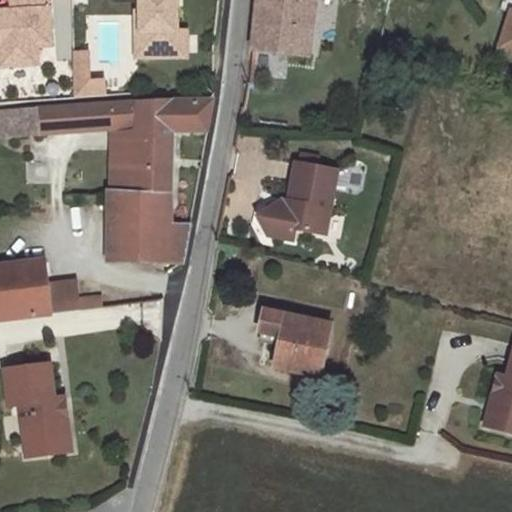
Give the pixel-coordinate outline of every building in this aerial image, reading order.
[(11,0),(12,10),(0,11),(0,49),(1,59),(38,56),(37,46),(52,44),(48,0),(11,0)] [(140,0),(141,32),(148,32),(148,58),(187,57),(187,31),(178,31),(177,0),(140,0)] [(316,0),(258,0),(253,50),(310,57),(316,0)] [(141,32),(136,32),(137,58),(148,58),(148,32),(141,32)] [(511,40),(505,39),(502,47),(511,49),(511,40)] [(89,82),(88,52),(73,53),(74,83),(89,82)] [(38,56),(1,59),(1,67),(38,64),(38,56)] [(74,83),(75,98),(105,96),(104,81),(89,82),(74,83)] [(207,130),(212,102),(139,102),(15,111),(17,136),(42,134),(42,128),(112,123),(110,195),(169,193),(173,130),(207,130)] [(17,136),(15,111),(0,111),(0,131),(0,138),(17,136)] [(317,161),(300,158),(299,165),(316,168),(317,161)] [(299,165),(296,164),(289,202),(282,201),(281,209),(273,208),(258,218),(268,237),(294,243),(297,231),(326,237),(338,172),(316,168),(299,165)] [(169,193),(110,195),(108,264),(186,261),(192,227),(168,226),(169,193)] [(49,284),(46,259),(0,265),(0,320),(81,311),(79,299),(77,281),(49,284)] [(102,296),(79,299),(81,311),(103,308),(102,296)] [(332,325),(266,311),(261,333),(283,337),(277,368),(321,378),(332,325)] [(511,363),(508,378),(499,376),(490,411),(510,416),(506,431),(511,432),(511,363)] [(54,399),(50,365),(4,371),(9,406),(20,405),(27,457),(51,454),(49,439),(69,436),(64,398),(54,399)] [(510,416),(490,411),(486,426),(506,431),(510,416)] [(71,451),(69,436),(49,439),(51,454),(71,451)]
